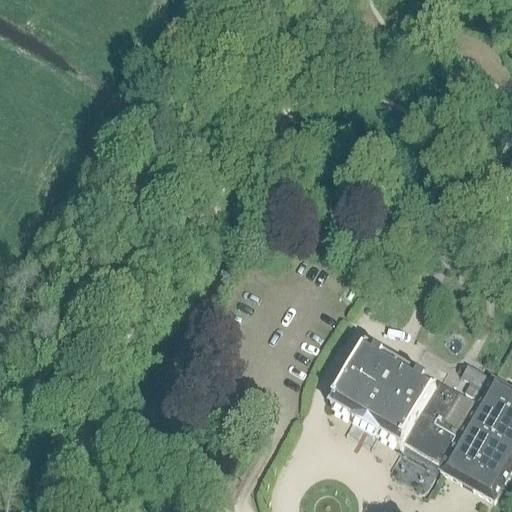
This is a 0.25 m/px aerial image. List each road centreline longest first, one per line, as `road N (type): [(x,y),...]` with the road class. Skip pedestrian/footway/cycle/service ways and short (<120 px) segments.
road 1 (track): [(0,461),(26,426),(219,511)]
road 2 (track): [(288,511),(297,476),(325,460),(356,467),(368,479),(375,511)]
